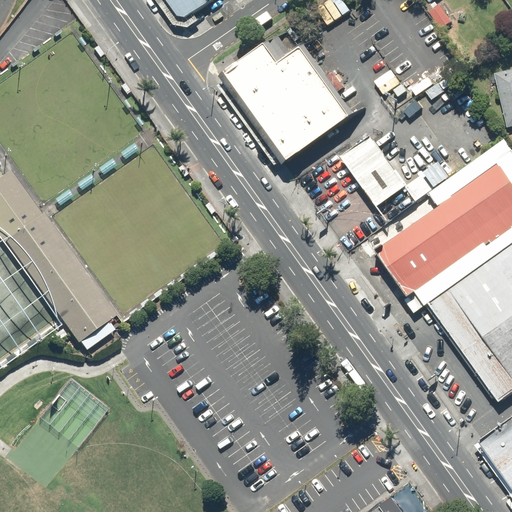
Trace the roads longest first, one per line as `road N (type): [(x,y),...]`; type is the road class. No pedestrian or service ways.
road 1 (primary): [(163,76),(470,511)]
road 2 (residential): [(274,0),(163,76)]
